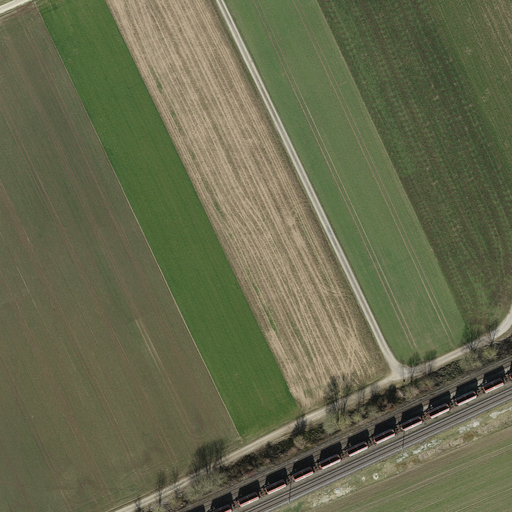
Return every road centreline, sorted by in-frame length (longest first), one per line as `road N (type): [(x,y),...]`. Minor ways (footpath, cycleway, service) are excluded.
road 1 (track): [(511,315),(493,338),(124,511)]
road 2 (track): [(219,0),(400,381)]
